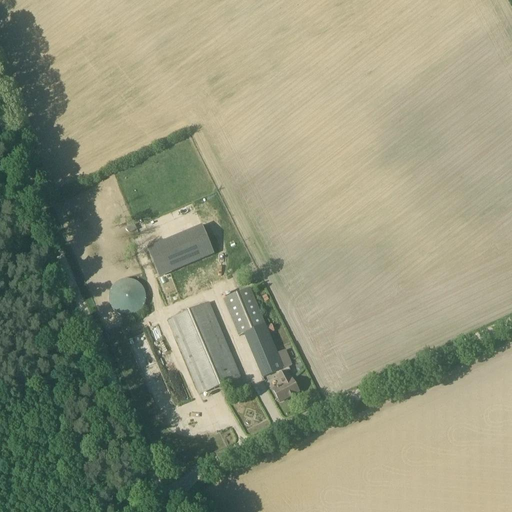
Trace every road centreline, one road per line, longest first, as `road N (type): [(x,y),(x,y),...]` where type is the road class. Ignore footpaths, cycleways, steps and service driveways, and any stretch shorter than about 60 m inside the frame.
road 1 (track): [(172,499),(0,113)]
road 2 (unclassified): [(170,511),(180,489),(209,466),(511,324)]
